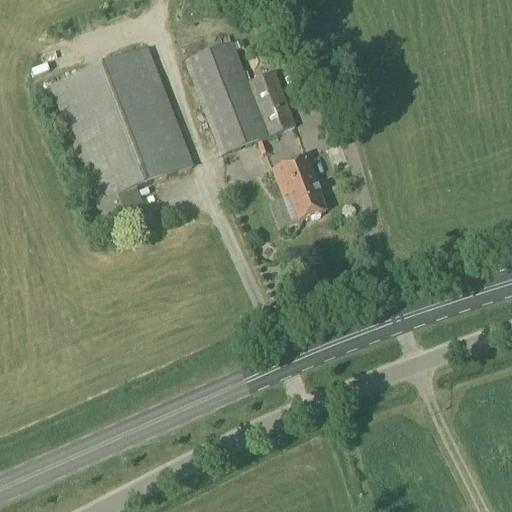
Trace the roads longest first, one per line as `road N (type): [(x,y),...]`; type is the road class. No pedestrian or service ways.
road 1 (primary): [(0,490),(282,367),(511,282)]
road 2 (unclassified): [(95,511),(300,411),(511,334)]
